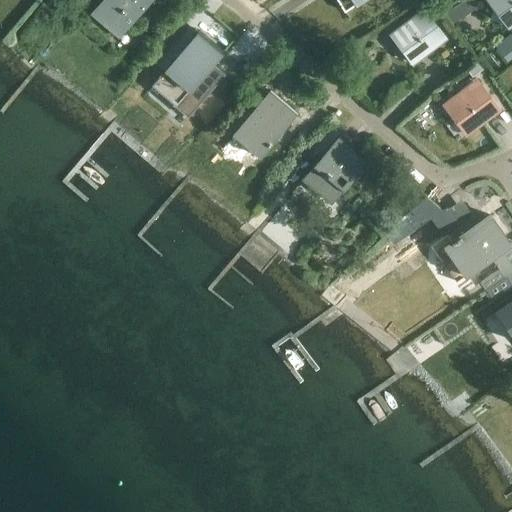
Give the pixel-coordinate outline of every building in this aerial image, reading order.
[(102,0),(90,15),(117,37),(148,0),(102,0)] [(360,0),(336,0),(344,11),(360,0)] [(511,0),(488,0),(507,26),(511,22),(511,0)] [(456,4),(446,10),(453,21),(463,15),(456,4)] [(423,7),(390,32),(412,62),(445,37),(423,7)] [(223,50),(199,30),(152,84),(177,104),(183,97),(194,107),(224,72),(212,62),(223,50)] [(511,32),(495,46),(507,61),(511,56),(511,32)] [(488,69),(479,59),(469,67),(478,77),(488,69)] [(480,84),(470,91),(467,86),(443,103),(465,133),(498,108),(480,84)] [(224,144),(243,160),(251,151),(269,167),(282,152),(286,156),(300,140),(286,128),(292,121),(263,97),(248,115),(241,109),(222,131),(229,137),(224,144)] [(366,161),(338,138),(304,179),(331,202),(366,161)] [(425,197),(404,215),(411,224),(427,213),(446,239),(436,246),(457,276),(465,271),(467,274),(491,258),(498,268),(480,281),(485,289),(505,276),(511,271),(511,249),(509,245),(510,244),(489,214),(478,222),(474,225),(469,217),(461,223),(449,207),(440,209),(425,197)] [(511,300),(497,311),(511,333),(511,300)]
